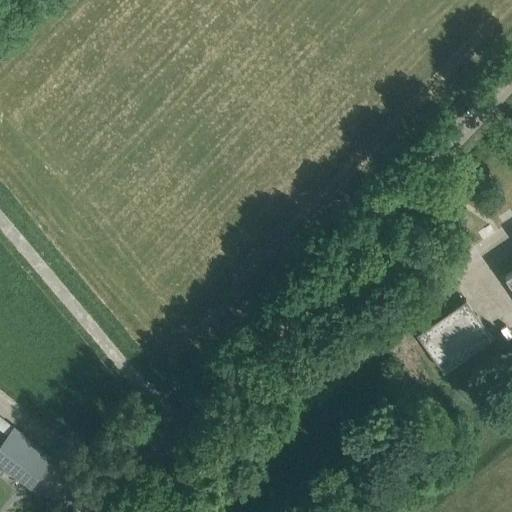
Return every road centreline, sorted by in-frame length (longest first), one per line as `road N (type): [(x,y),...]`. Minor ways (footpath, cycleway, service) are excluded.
road 1 (unclassified): [(170,439),(511,80)]
road 2 (unclassified): [(170,439),(0,228)]
